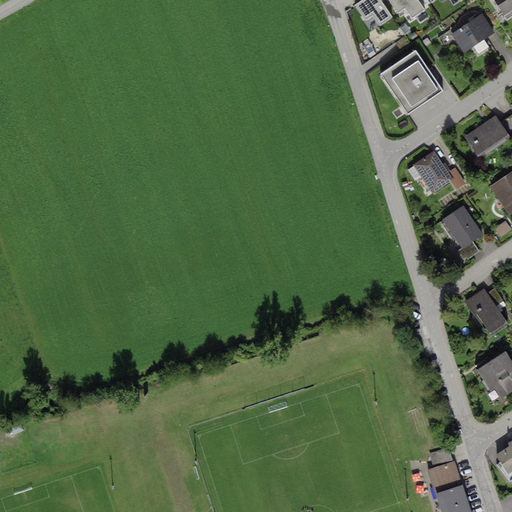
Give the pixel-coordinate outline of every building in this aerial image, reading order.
[(379,0),(364,0),(355,6),(365,21),(373,16),(380,26),(392,18),(379,0)] [(417,0),(388,0),(398,14),(406,9),(412,19),(424,11),(417,0)] [(511,0),(493,0),(504,15),(511,9),(511,0)] [(481,15),(450,35),(462,54),(471,48),(477,57),(488,49),(483,40),(493,34),(481,15)] [(405,24),(399,28),(405,36),(411,32),(405,24)] [(427,38),(423,41),(427,47),(431,44),(427,38)] [(416,50),(380,74),(409,114),(443,91),(416,50)] [(511,114),(499,123),(507,135),(511,131),(511,114)] [(494,116),(465,136),(478,155),(507,135),(499,123),(494,116)] [(434,151),(407,170),(415,181),(421,177),(432,195),(453,178),(449,171),(434,151)] [(466,183),(455,167),(449,171),(453,178),(459,187),(466,183)] [(511,171),(490,187),(510,214),(511,212),(511,171)] [(463,206),(442,220),(461,248),(472,241),(482,234),(463,206)] [(504,223),(494,230),(500,239),(510,232),(504,223)] [(480,251),(472,241),(461,248),(458,250),(463,258),(465,257),(467,260),(480,251)] [(484,288),(464,301),(474,316),(477,313),(490,332),(506,322),(496,306),(487,293),(484,288)] [(494,288),(487,293),(496,306),(503,301),(494,288)] [(511,361),(505,352),(477,370),(491,390),(495,388),(502,399),(511,391),(511,361)] [(509,447),(498,455),(504,463),(500,466),(510,480),(511,478),(511,439),(506,443),(509,447)] [(429,453),(434,468),(453,462),(449,447),(429,453)] [(434,468),(428,470),(441,511),(470,511),(454,462),(453,462),(434,468)]
